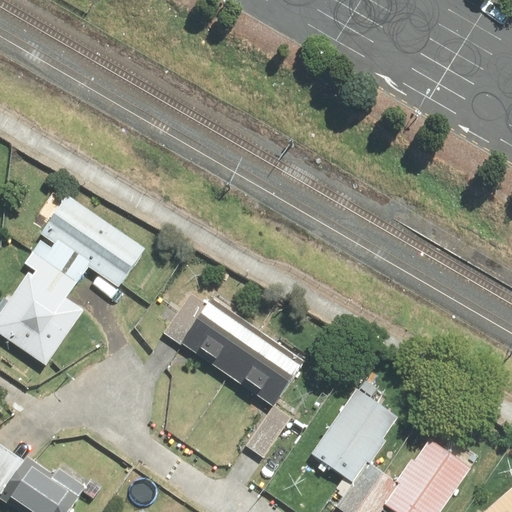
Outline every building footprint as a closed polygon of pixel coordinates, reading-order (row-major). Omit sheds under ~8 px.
[(29,285),(28,285),(0,326),(0,328),(59,368),(92,318),(70,303),(96,266),(125,285),(150,249),(74,197),(48,235),(59,243),(56,247),(43,239),(27,262),(39,270),(34,277),(29,285)] [(192,286),(165,331),(287,405),(314,360),(192,286)] [(352,511),(389,511),(394,505),(404,511),(445,511),(479,464),(438,436),(407,481),(380,462),(410,418),(364,386),(319,452),(352,474),(334,499),(352,511)] [(283,411),(278,407),(248,449),(265,461),(295,419),(283,411)] [(44,466),(23,499),(43,511),(70,511),(84,491),(44,466)] [(511,511),(511,491),(485,511),(511,511)]
